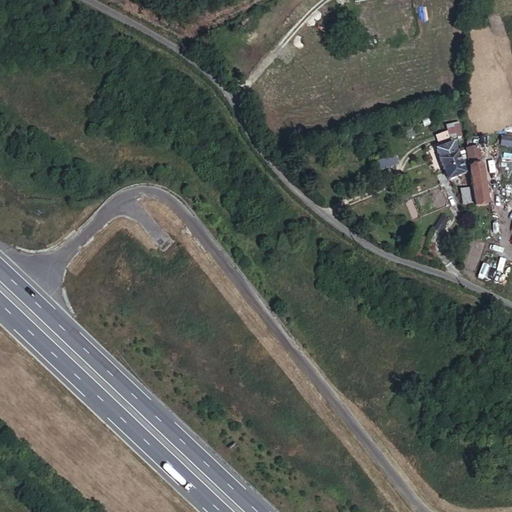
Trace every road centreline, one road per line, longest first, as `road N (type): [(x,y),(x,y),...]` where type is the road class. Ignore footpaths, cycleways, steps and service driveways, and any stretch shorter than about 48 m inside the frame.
road 1 (unclassified): [(71,0),(187,53),(222,87),(272,165),(337,224),(511,305)]
road 2 (motorway): [(259,511),(0,266)]
road 3 (motorway): [(0,302),(222,511)]
